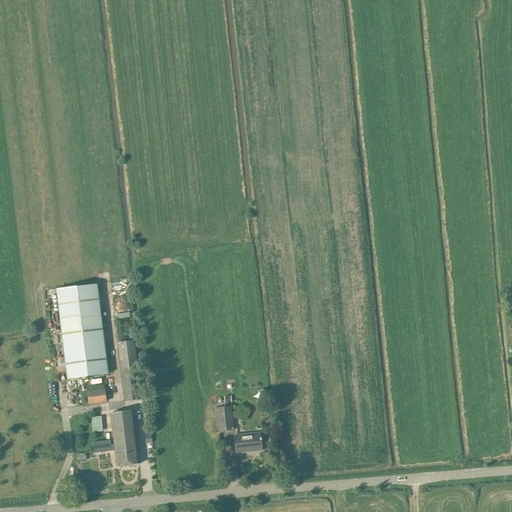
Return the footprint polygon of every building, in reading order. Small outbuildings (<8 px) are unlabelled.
[(58,288),(61,317),(67,378),(108,374),(98,283),(58,288)] [(141,399),(138,371),(137,371),(134,341),(118,342),(124,401),(141,399)] [(106,401),(103,385),(86,387),(88,404),(106,401)] [(231,407),(216,408),(218,431),(233,429),(231,407)] [(138,464),(132,411),(110,413),(114,445),(110,445),(110,440),(92,442),(93,453),(114,451),(116,467),(138,464)] [(259,433),(234,435),(236,454),(249,452),(248,451),(261,449),(259,433)]
